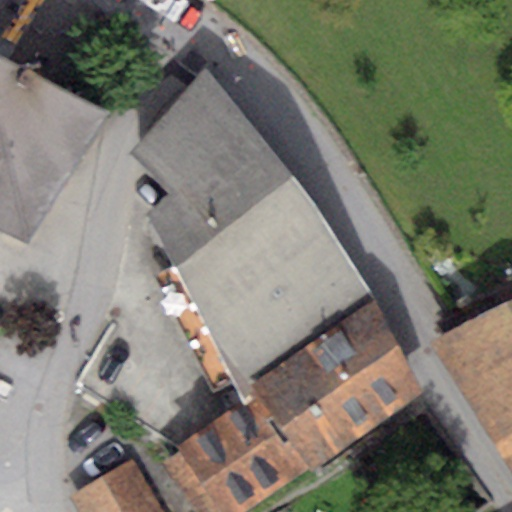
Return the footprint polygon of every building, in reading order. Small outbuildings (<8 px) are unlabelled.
[(0,221),(26,234),(99,114),(0,66),(0,221)] [(162,233),(190,276),(181,285),(253,394),(374,305),(289,182),(217,84),(147,174),(186,207),(162,233)] [(253,394),(177,458),(219,511),(231,511),(413,391),(374,305),(253,394)] [(511,309),(450,343),(511,458),(511,309)] [(156,511),(133,470),(73,503),(77,511),(156,511)]
